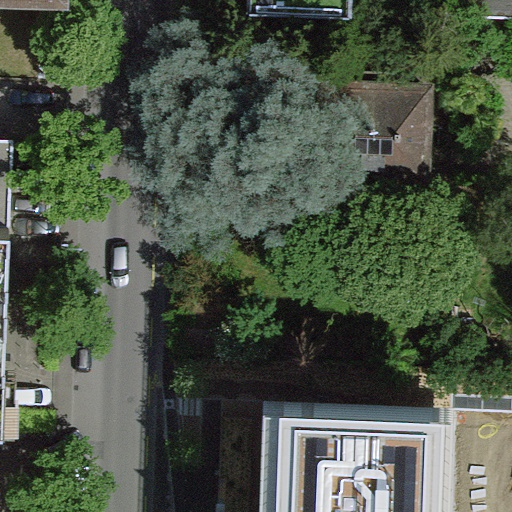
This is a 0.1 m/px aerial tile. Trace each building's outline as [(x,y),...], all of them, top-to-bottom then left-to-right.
[(0,0),(0,242),(9,243),(11,142),(0,141),(0,6),(69,8),(68,0),(0,0)] [(249,0),(250,7),(354,11),(353,0),(249,0)] [(511,0),(450,0),(450,14),(511,15),(511,0)] [(425,197),(430,87),(329,83),(325,172),(336,173),(336,194),(425,197)] [(0,445),(2,445),(9,243),(0,242),(0,445)] [(240,309),(184,307),(183,343),(239,345),(240,309)] [(444,511),(448,410),(266,404),(262,511),(444,511)]
